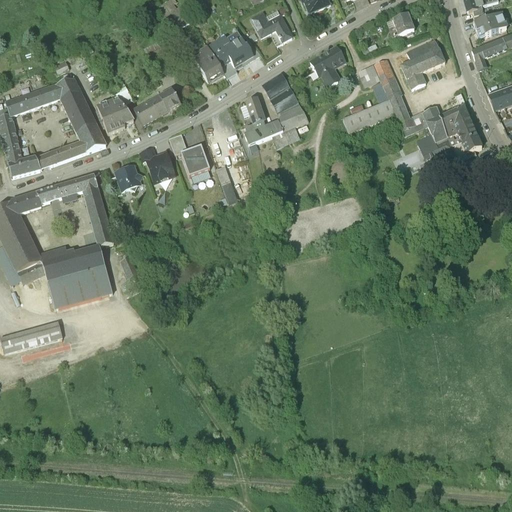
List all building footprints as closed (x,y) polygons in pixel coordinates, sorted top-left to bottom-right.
[(174,0),(171,2),(170,0),(167,0),(153,9),(162,23),(173,17),(180,31),(197,22),(191,11),(188,12),(185,6),(177,11),(174,7),(177,5),(174,0)] [(249,0),(254,8),(268,0),(249,0)] [(309,17),(333,7),(329,0),(300,0),(303,6),(305,5),(309,17)] [(465,0),(463,1),(467,15),(472,13),(474,19),(484,16),(482,9),(498,5),(496,0),(465,0)] [(285,9),(279,12),(282,17),(288,14),(285,9)] [(278,14),(266,20),(268,24),(280,18),(278,14)] [(283,46),(294,40),(281,17),(280,18),(268,24),(266,20),(263,15),(251,21),(262,42),(270,37),(277,34),(283,46)] [(472,26),(477,41),(506,30),(501,16),(472,26)] [(407,19),(392,24),(394,31),(389,32),(393,42),(413,35),(407,19)] [(219,45),(208,52),(220,71),(230,65),(234,71),(253,59),(247,50),(246,51),(237,37),(226,44),(228,47),(223,51),(219,45)] [(511,40),(471,55),(477,73),(484,70),(482,64),(511,52),(511,40)] [(409,65),(438,53),(434,44),(405,56),(409,65)] [(176,65),(169,48),(161,52),(157,45),(143,52),(157,78),(171,70),(170,68),(176,65)] [(334,72),(346,66),(336,48),(307,63),(317,81),(319,80),(325,92),(340,83),(334,72)] [(360,52),(363,57),(368,55),(366,49),(360,52)] [(220,71),(208,52),(200,57),(202,60),(194,65),(207,85),(222,76),(220,71)] [(400,69),(410,92),(425,85),(421,76),(444,66),(438,53),(409,65),(400,69)] [(401,135),(425,125),(421,117),(420,115),(409,120),(400,99),(402,98),(386,63),(373,68),(380,84),(372,88),(379,107),(341,123),(347,138),(394,119),(401,135)] [(67,66),(55,72),(58,80),(70,74),(67,66)] [(487,72),(478,75),(486,98),(506,91),(500,75),(490,79),(487,72)] [(310,126),(282,76),(262,88),(279,124),(285,137),(296,132),(310,126)] [(80,147),(85,158),(106,150),(74,84),(56,90),(60,103),(80,147)] [(119,103),(123,109),(128,107),(127,104),(131,101),(123,87),(117,90),(120,97),(116,99),(119,103)] [(511,88),(506,91),(486,98),(493,115),(511,108),(511,88)] [(12,120),(60,103),(56,90),(6,107),(10,119),(11,120),(12,120)] [(172,94),(134,114),(142,130),(181,110),(172,94)] [(459,120),(463,109),(465,108),(460,97),(454,99),(460,111),(440,119),(435,110),(421,117),(425,125),(431,140),(462,127),(459,120)] [(254,129),(267,125),(259,101),(247,106),(247,108),(251,119),(254,129)] [(108,138),(125,131),(124,128),(133,125),(127,116),(123,109),(119,103),(97,111),(108,138)] [(241,111),(244,121),(251,119),(247,108),(241,111)] [(478,145),(463,109),(459,120),(462,127),(431,140),(417,147),(419,152),(400,161),(406,173),(452,152),(459,148),(465,159),(481,152),(478,145)] [(12,120),(11,120),(10,119),(0,121),(0,132),(8,168),(22,164),(21,161),(12,120)] [(273,141),(285,137),(279,124),(271,127),(269,124),(267,125),(254,129),(255,134),(258,146),(273,141)] [(301,143),(296,132),(285,137),(273,141),(276,154),(301,143)] [(258,146),(255,134),(249,135),(253,155),(255,157),(260,156),(258,146)] [(181,137),(169,142),(176,159),(182,157),(188,155),(181,137)] [(40,174),(85,158),(80,147),(36,163),(40,174)] [(188,155),(182,157),(190,180),(210,173),(202,150),(188,155)] [(155,152),(140,157),(142,164),(146,163),(157,159),(155,152)] [(157,159),(146,163),(155,188),(177,181),(168,155),(157,159)] [(40,174),(36,163),(36,161),(25,163),(24,160),(21,161),(22,164),(8,168),(11,181),(12,181),(40,174)] [(487,161),(461,172),(467,185),(492,174),(487,161)] [(235,166),(227,169),(240,203),(251,199),(247,186),(243,188),(235,166)] [(135,169),(115,176),(117,182),(122,197),(132,194),(136,196),(138,191),(143,190),(141,186),(144,180),(139,177),(135,169)] [(226,171),(217,174),(222,188),(231,185),(226,171)] [(96,179),(59,189),(63,207),(85,201),(99,250),(101,250),(114,247),(96,179)] [(112,183),(118,199),(122,197),(117,182),(112,183)] [(231,185),(222,188),(230,209),(239,206),(231,185)] [(59,189),(13,202),(21,218),(63,207),(59,189)] [(21,218),(13,202),(11,205),(0,210),(0,241),(4,250),(0,251),(0,265),(12,290),(22,285),(24,289),(46,278),(40,257),(21,218)] [(114,298),(101,250),(76,255),(75,252),(67,254),(66,250),(40,257),(46,278),(57,315),(114,298)] [(130,261),(120,265),(128,283),(121,287),(127,301),(143,293),(130,261)] [(62,329),(2,345),(6,360),(66,344),(62,329)]
